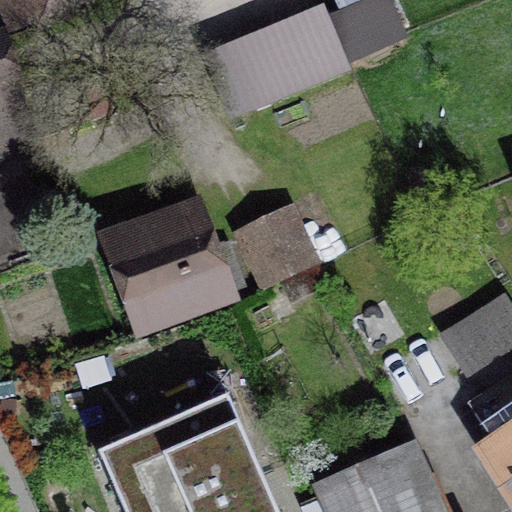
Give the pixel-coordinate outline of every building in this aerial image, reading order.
[(0,0),(0,17),(6,35),(101,0),(0,0)] [(336,0),(360,57),(413,36),(397,0),(336,0)] [(326,17),(208,62),(234,131),(352,87),(326,17)] [(0,165),(24,157),(0,87),(0,165)] [(201,208),(97,243),(131,341),(235,306),(201,208)] [(296,214),(239,238),(263,295),(320,270),(296,214)] [(511,315),(506,305),(441,344),(467,386),(511,358),(511,315)] [(77,511),(42,413),(9,424),(40,511),(77,511)] [(511,511),(511,432),(473,456),(507,511),(511,511)] [(276,511),(240,433),(88,503),(92,511),(276,511)] [(310,494),(318,511),(445,511),(414,445),(310,494)]
